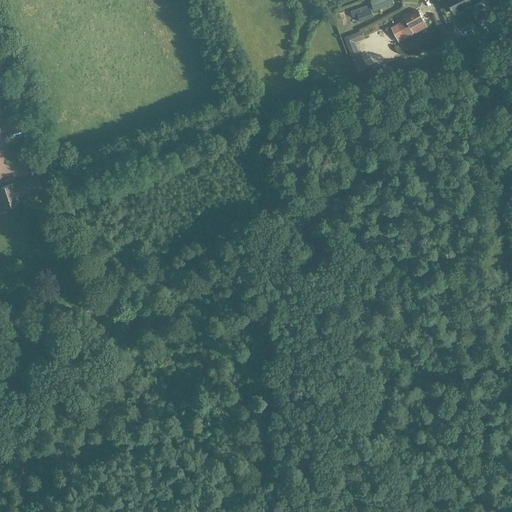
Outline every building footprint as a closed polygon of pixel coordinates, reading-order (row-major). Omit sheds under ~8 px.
[(372,0),(371,1),(374,11),(394,3),(392,0),(372,0)] [(466,7),(463,0),(447,0),(454,13),(466,7)] [(294,1),(291,14),(299,16),(302,3),(294,1)] [(370,8),(368,9),(367,5),(351,11),(353,17),(358,16),(360,21),(373,17),(370,8)] [(423,20),(424,20),(418,10),(404,17),(405,19),(398,24),(405,38),(427,26),(423,20)] [(339,21),(346,18),(343,11),(336,13),(339,21)] [(360,55),(360,53),(356,42),(366,39),(362,30),(345,37),(352,58),(360,55)] [(0,94),(1,94),(8,92),(2,75),(0,75),(0,94)] [(7,112),(9,119),(19,115),(10,91),(8,92),(1,94),(7,112)] [(13,133),(23,129),(19,115),(9,119),(8,119),(13,133)] [(0,202),(1,203),(2,207),(17,202),(15,196),(21,194),(22,196),(29,194),(29,192),(34,191),(42,188),(38,177),(15,185),(14,182),(11,183),(0,186),(0,202)] [(50,202),(53,212),(75,206),(71,196),(50,202)] [(54,243),(59,238),(57,231),(55,230),(51,215),(44,217),(48,232),(46,234),(48,241),(54,243)]
